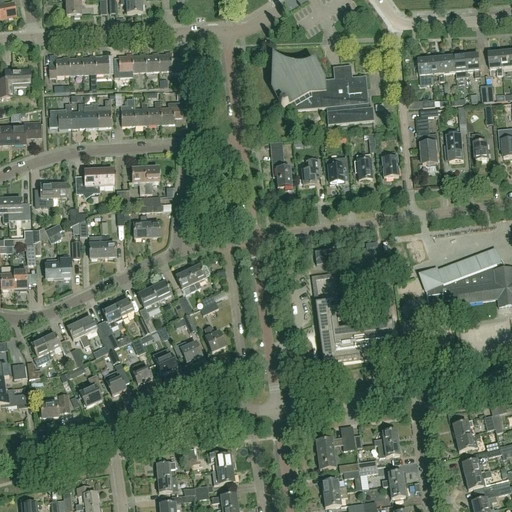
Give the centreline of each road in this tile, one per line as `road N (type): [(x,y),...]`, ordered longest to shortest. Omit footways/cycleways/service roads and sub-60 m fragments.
road 1 (residential): [(411,220),(396,25)]
road 2 (residential): [(0,317),(38,318),(177,252)]
road 3 (residential): [(0,177),(96,150),(187,146)]
road 4 (residential): [(276,411),(253,240)]
road 5 (residential): [(249,414),(225,245)]
road 6 (residential): [(253,240),(411,220)]
road 7 (residential): [(276,411),(415,391)]
road 8 (residential): [(113,432),(249,414)]
road 9 (tertiary): [(32,40),(165,32)]
road 10 (residential): [(431,511),(415,391)]
